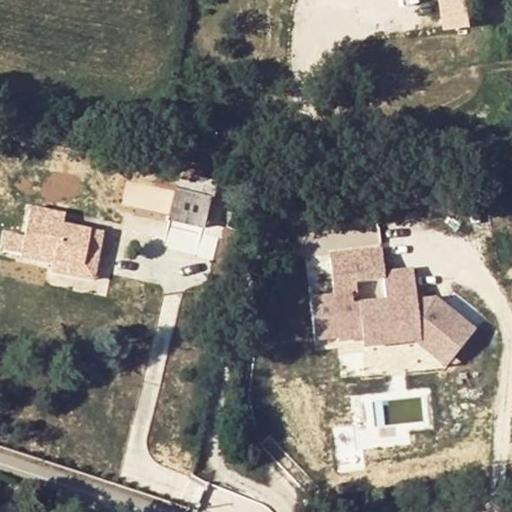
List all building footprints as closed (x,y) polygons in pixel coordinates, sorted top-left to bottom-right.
[(439,0),(441,24),(466,22),(464,0),(439,0)] [(210,205),(210,202),(178,194),(171,223),(203,232),(204,229),(210,205)] [(210,205),(204,229),(217,233),(223,209),(210,205)] [(3,239),(0,254),(0,256),(19,259),(19,263),(53,269),(52,278),(92,285),(101,239),(66,232),(68,219),(30,213),(23,244),(3,239)] [(384,285),(383,275),(381,252),(329,258),(333,298),(352,296),(352,300),(358,299),(357,288),(384,285)] [(474,333),(434,301),(416,303),(413,272),(383,275),(386,304),(353,307),(352,296),(333,298),(310,301),(315,339),(337,337),(338,342),(362,339),(370,346),(413,342),(419,334),(418,327),(426,326),(459,352),(474,333)] [(446,368),(459,352),(426,326),(418,327),(419,334),(413,342),(446,368)]
